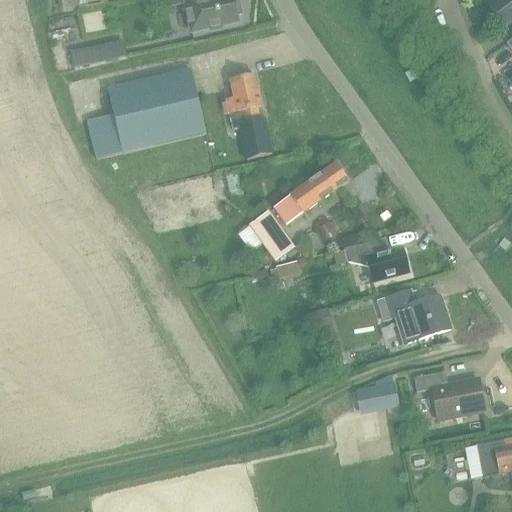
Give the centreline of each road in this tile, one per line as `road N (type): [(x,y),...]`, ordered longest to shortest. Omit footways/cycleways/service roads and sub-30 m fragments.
road 1 (track): [(511,338),(377,371),(264,426),(0,487)]
road 2 (tertiary): [(511,324),(284,0)]
road 3 (residential): [(511,132),(446,0)]
